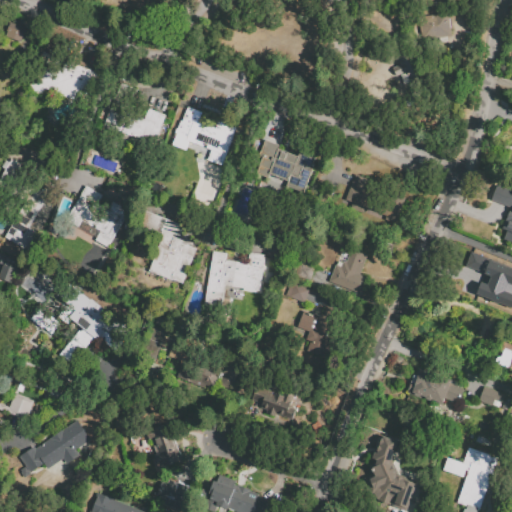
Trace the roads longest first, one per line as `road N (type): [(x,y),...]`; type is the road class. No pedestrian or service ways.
road 1 (residential): [(317,511),(461,174),(506,0)]
road 2 (residential): [(461,174),(12,0)]
